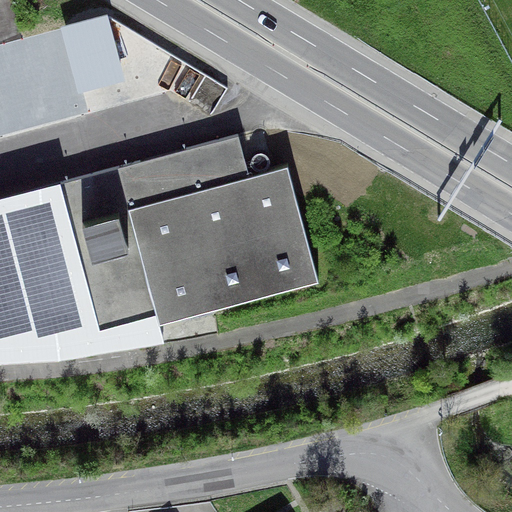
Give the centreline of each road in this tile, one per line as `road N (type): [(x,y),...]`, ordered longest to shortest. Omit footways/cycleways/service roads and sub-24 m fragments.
road 1 (track): [(511,266),(318,320),(116,363),(0,372)]
road 2 (residential): [(0,510),(363,457),(390,462),(448,511)]
road 3 (motorway): [(157,0),(511,213)]
road 4 (motorway): [(511,163),(239,0)]
road 5 (track): [(390,462),(437,418),(511,389)]
